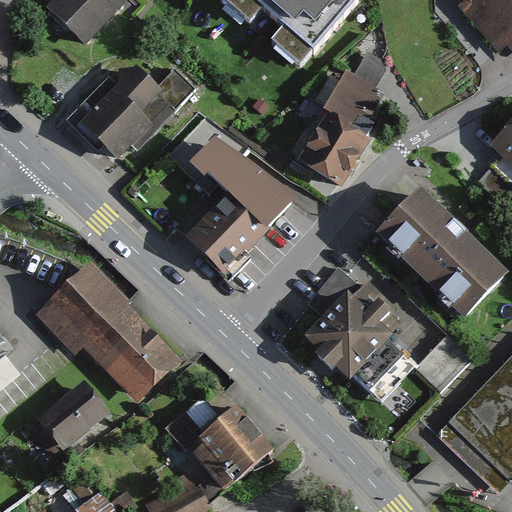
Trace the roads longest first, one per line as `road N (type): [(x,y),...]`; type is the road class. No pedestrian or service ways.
road 1 (residential): [(511,81),(418,143),(354,200),(236,346)]
road 2 (primary): [(38,158),(236,346)]
road 3 (primary): [(236,346),(397,511)]
